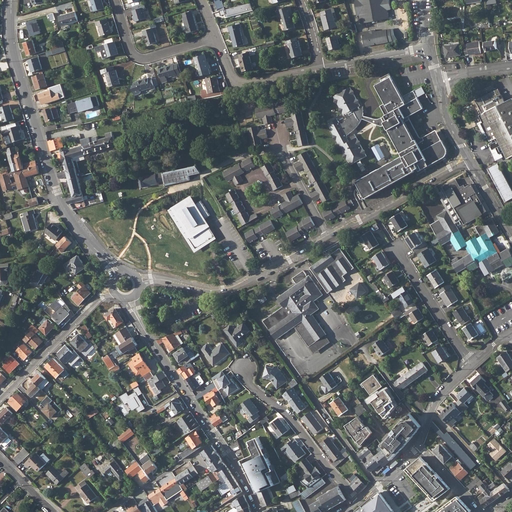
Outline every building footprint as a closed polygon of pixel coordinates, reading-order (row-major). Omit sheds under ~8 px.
[(91,0),(94,11),(104,8),(101,0),(91,0)] [(224,0),(218,0),(222,9),(229,6),(226,0),(225,1),(224,0)] [(354,0),(357,16),(360,15),(361,24),(373,22),(378,21),(389,19),(388,11),(391,10),(389,0),(354,0)] [(136,21),(146,18),(143,9),(146,9),(144,3),(133,6),(134,10),(133,10),(135,18),(134,18),(135,22),(136,21)] [(250,3),(219,11),(221,16),(226,14),(226,17),(253,9),(250,3)] [(291,6),(276,11),(278,18),(281,17),(285,31),(295,28),(293,20),(294,20),(291,6)] [(334,8),(321,12),(322,16),(321,16),(325,30),(336,27),(333,13),(335,12),(334,8)] [(192,11),(182,14),(188,33),(198,30),(192,11)] [(78,21),(75,12),(59,17),(61,25),(78,21)] [(107,18),(95,22),(97,26),(98,25),(102,36),(112,33),(109,22),(108,22),(107,18)] [(30,25),(28,26),(31,35),(41,32),(36,19),(29,22),(30,25)] [(240,24),(228,27),(229,31),(230,31),(235,47),(245,45),(240,28),(241,28),(240,24)] [(156,27),(143,31),(144,35),(145,35),(148,44),(157,42),(154,32),(157,31),(156,27)] [(389,43),(387,30),(376,32),(375,30),(362,33),(364,46),(389,43)] [(341,34),(327,38),(330,50),(340,47),(338,39),(342,38),(341,34)] [(33,40),(25,43),(28,55),(44,50),(43,46),(36,48),(33,40)] [(51,46),(52,50),(64,46),(62,40),(58,41),(59,43),(51,46)] [(104,45),(101,46),(105,58),(108,57),(118,54),(115,41),(104,44),(104,45)] [(298,41),(288,44),(292,58),(303,55),(299,41),(298,41)] [(496,41),(484,43),(486,52),(490,52),(490,50),(497,49),(496,41)] [(468,47),(464,48),(465,55),(469,54),(469,55),(481,53),(479,42),(467,44),(468,45),(468,47)] [(459,44),(444,46),(446,57),(461,55),(459,44)] [(52,50),(46,52),(47,56),(66,50),(64,46),(52,50)] [(250,52),(239,55),(240,58),(239,59),(243,72),(253,69),(250,56),(251,56),(250,52)] [(205,54),(194,57),(199,72),(210,68),(209,62),(207,62),(205,54)] [(38,57),(28,60),(32,72),(42,69),(38,57)] [(169,66),(159,69),(162,79),(173,76),(173,78),(178,76),(174,65),(174,63),(169,65),(169,66)] [(113,66),(101,70),(102,74),(106,73),(110,87),(120,84),(116,70),(115,70),(113,66)] [(44,74),(33,77),(37,89),(48,86),(44,74)] [(217,76),(206,79),(209,93),(220,91),(217,76)] [(359,193),(362,199),(365,197),(369,195),(369,196),(375,193),(375,192),(381,188),(382,190),(387,186),(387,185),(393,182),(394,183),(400,180),(399,178),(406,175),(406,176),(412,173),(412,172),(415,170),(417,169),(419,171),(444,158),(445,156),(447,154),(447,152),(447,150),(442,140),(441,140),(437,133),(421,141),(407,116),(423,107),(418,97),(414,90),(402,96),(401,97),(400,95),(401,94),(397,86),(395,87),(392,82),(394,81),(391,76),(376,85),(378,90),(379,89),(382,94),(381,95),(385,103),(380,106),(385,115),(379,118),(377,119),(374,118),(363,115),(364,112),(361,108),(359,106),(361,105),(350,86),(345,89),(343,90),(341,86),(337,89),(339,92),(333,95),(343,114),(344,114),(346,118),(339,122),(338,120),(336,121),(335,119),(328,123),(351,165),(358,161),(361,159),(368,156),(357,137),(355,133),(348,137),(347,135),(358,126),(361,122),(362,118),(381,126),(382,126),(386,124),(403,156),(404,157),(397,161),(397,159),(391,163),(391,164),(385,167),(384,166),(379,169),(379,171),(373,174),(372,173),(366,176),(367,177),(360,181),(360,180),(357,182),(362,191),(360,192),(359,193)] [(155,86),(153,79),(152,77),(149,78),(148,78),(138,81),(134,82),(133,84),(134,86),(133,86),(132,88),(134,94),(136,94),(140,93),(141,92),(141,91),(151,88),(152,90),(156,88),(155,86)] [(418,97),(426,93),(422,86),(414,90),(418,97)] [(482,114),(479,115),(482,119),(483,122),(481,123),(490,141),(492,140),(493,142),(490,144),(493,150),(497,148),(500,154),(505,151),(508,157),(511,155),(511,98),(505,102),(498,89),(485,95),(480,97),(475,100),(482,114)] [(51,90),(40,94),(43,104),(61,98),(59,93),(53,96),(51,90)] [(90,97),(67,104),(70,113),(77,111),(78,113),(94,108),(90,97)] [(263,119),(265,124),(273,122),(272,117),(271,117),(270,115),(276,114),(276,113),(280,112),(280,113),(292,110),(289,101),(278,103),(278,105),(274,106),(274,104),(256,109),(258,118),(264,117),(264,118),(263,119)] [(10,105),(0,107),(4,122),(14,119),(10,105)] [(55,107),(45,110),(47,115),(46,115),(48,121),(59,118),(55,107)] [(441,140),(442,140),(437,130),(423,137),(421,137),(420,136),(410,117),(410,116),(411,115),(424,108),(423,107),(407,116),(421,141),(437,133),(441,140)] [(291,118),(286,119),(288,127),(293,126),(294,125),(296,131),(297,131),(298,134),(297,134),(300,146),(309,144),(306,132),(305,133),(304,129),(305,128),(301,111),(292,113),(293,118),(292,119),(291,118)] [(8,129),(3,131),(5,136),(10,135),(12,142),(22,139),(20,130),(21,130),(20,125),(8,128),(8,129)] [(268,137),(266,129),(261,130),(260,132),(259,132),(258,126),(248,128),(252,146),(262,144),(260,138),(262,138),(268,137)] [(62,152),(67,170),(76,167),(73,158),(87,154),(116,145),(113,132),(106,134),(107,138),(99,140),(98,136),(93,137),(94,142),(92,142),(90,137),(82,139),(83,145),(62,152)] [(51,140),(48,141),(50,151),(61,147),(59,138),(51,141),(51,140)] [(380,144),(373,147),(380,160),(386,156),(380,144)] [(7,148),(14,172),(15,176),(17,182),(18,186),(19,190),(30,187),(27,179),(29,178),(29,176),(39,172),(37,165),(35,166),(33,161),(26,163),(26,166),(24,167),(20,154),(19,149),(17,150),(16,146),(7,148)] [(299,162),(295,164),(298,171),(303,169),(303,168),(304,167),(313,183),(314,182),(316,185),(315,186),(318,191),(317,192),(316,192),(311,194),(315,201),(319,199),(320,197),(321,197),(324,202),(332,198),(323,182),(322,182),(320,179),(322,178),(307,152),(299,156),(301,161),(300,162),(299,162)] [(236,184),(236,185),(243,181),(241,177),(240,176),(239,175),(245,172),(244,171),(247,169),(248,170),(256,166),(251,158),(243,162),(243,163),(240,165),(240,164),(224,173),(228,181),(234,178),(234,179),(234,181),(236,184)] [(271,163),(262,168),(267,176),(268,175),(271,182),(270,182),(275,190),(283,186),(279,177),(278,178),(274,172),(275,171),(271,163)] [(485,169),(506,201),(511,196),(511,190),(494,163),(485,169)] [(162,172),(139,177),(140,182),(141,187),(147,186),(147,185),(158,183),(158,182),(165,180),(166,186),(191,181),(190,175),(201,173),(197,166),(197,165),(189,166),(162,172)] [(67,170),(57,173),(59,178),(68,176),(74,195),(74,196),(83,194),(78,177),(76,167),(67,170)] [(0,177),(1,180),(1,183),(3,189),(4,191),(14,188),(13,187),(18,186),(17,182),(12,183),(10,178),(15,176),(14,172),(9,173),(8,169),(0,171),(0,177)] [(93,172),(89,173),(95,193),(96,193),(99,192),(93,172)] [(456,179),(443,187),(465,225),(487,211),(471,184),(466,187),(464,185),(461,187),(456,179)] [(239,198),(235,190),(227,194),(231,202),(232,202),(234,205),(233,206),(237,214),(238,213),(240,216),(239,217),(244,225),(258,217),(257,213),(252,216),(251,217),(250,218),(247,212),(246,213),(245,210),(246,209),(241,201),(240,202),(238,198),(239,198)] [(279,205),(271,210),(276,218),(284,214),(283,213),(287,211),(287,212),(303,203),(299,195),(293,198),(293,197),(293,196),(291,191),(284,195),(286,199),(287,199),(288,201),(282,204),(283,204),(280,206),(279,205)] [(67,198),(66,198),(70,204),(85,200),(84,196),(83,194),(74,196),(74,195),(67,197),(67,198)] [(38,196),(29,199),(31,207),(40,204),(38,196)] [(190,199),(174,209),(192,238),(189,240),(196,250),(215,238),(208,228),(209,228),(204,220),(210,217),(201,202),(195,206),(190,199)] [(347,202),(346,200),(338,205),(338,206),(332,209),(331,208),(323,212),(328,221),(336,216),(336,215),(342,212),(342,213),(351,208),(349,206),(347,202)] [(25,217),(22,217),(27,232),(38,228),(34,214),(36,214),(34,210),(24,213),(25,217)] [(440,219),(430,225),(438,238),(442,246),(451,240),(457,251),(465,246),(470,254),(459,260),(457,258),(451,261),(458,273),(467,267),(470,272),(480,266),(478,263),(488,258),(495,269),(505,264),(507,267),(511,264),(511,254),(509,249),(501,253),(499,254),(493,244),(491,240),(489,238),(499,232),(491,218),(475,227),(481,237),(477,240),(476,237),(466,243),(455,224),(454,225),(452,222),(447,210),(438,216),(440,219)] [(403,211),(391,219),(399,232),(408,225),(403,218),(402,217),(405,215),(403,211)] [(315,225),(311,217),(303,221),(303,222),(300,224),(301,226),(298,228),(297,227),(286,233),(291,241),(302,235),(301,234),(304,232),(303,230),(307,228),(307,229),(315,225)] [(254,229),(246,234),(250,242),(258,238),(258,237),(264,233),(265,234),(275,228),(271,220),(260,226),(261,227),(254,230),(254,229)] [(52,223),(46,232),(57,240),(63,232),(52,223)] [(371,230),(362,236),(371,250),(380,244),(371,230)] [(416,232),(406,239),(413,250),(414,249),(423,243),(416,232)] [(66,236),(57,245),(64,251),(72,242),(66,236)] [(423,243),(414,249),(416,252),(427,245),(425,241),(423,243)] [(495,243),(493,244),(499,254),(501,253),(495,243)] [(427,245),(416,252),(418,255),(429,248),(427,245)] [(326,256),(310,267),(328,293),(346,280),(343,276),(355,268),(341,248),(327,258),(326,256)] [(429,248),(418,255),(426,268),(437,261),(429,248)] [(41,249),(38,255),(47,260),(50,255),(41,249)] [(374,258),(378,264),(381,269),(382,269),(389,264),(385,257),(385,256),(382,252),(373,257),(374,258)] [(79,255),(65,264),(73,276),(87,267),(79,255)] [(10,267),(0,267),(0,284),(1,285),(6,285),(7,283),(7,280),(8,280),(8,271),(11,271),(10,267)] [(284,306),(264,320),(266,323),(267,324),(277,339),(294,327),(295,326),(309,346),(325,334),(326,334),(312,314),(320,309),(314,301),(323,294),(316,285),(309,276),(308,276),(304,270),(293,278),(297,284),(278,298),(284,306)] [(437,270),(428,275),(432,282),(433,281),(437,287),(445,282),(437,270)] [(393,271),(384,277),(391,287),(400,281),(393,271)] [(77,293),(72,298),(79,305),(91,293),(84,286),(85,285),(82,282),(78,286),(81,289),(77,293)] [(360,282),(355,285),(362,295),(366,292),(360,282)] [(374,282),(371,284),(375,290),(377,292),(380,291),(374,282)] [(362,295),(355,285),(351,288),(358,298),(362,295)] [(450,288),(441,294),(445,299),(444,300),(448,307),(459,300),(457,298),(456,296),(450,288)] [(407,290),(399,296),(406,307),(414,302),(407,290)] [(24,292),(23,299),(28,301),(31,303),(33,300),(35,297),(24,292)] [(263,316),(278,305),(273,299),(258,310),(263,316)] [(56,300),(52,304),(52,307),(57,312),(53,316),(61,323),(70,314),(68,312),(71,310),(65,303),(63,305),(60,302),(59,303),(56,300)] [(462,307),(453,313),(459,323),(460,322),(462,325),(471,319),(469,316),(469,317),(462,307)] [(397,308),(391,312),(396,318),(402,314),(397,308)] [(418,308),(410,314),(416,323),(424,318),(418,308)] [(105,316),(107,318),(117,312),(115,309),(105,316)] [(117,312),(107,318),(114,328),(124,321),(117,312)] [(216,313),(212,315),(216,322),(220,319),(216,313)] [(49,319),(41,328),(48,334),(56,326),(49,319)] [(231,326),(225,330),(239,347),(244,343),(241,338),(243,336),(250,331),(245,323),(235,331),(231,326)] [(472,323),(463,329),(471,340),(479,334),(472,323)] [(30,328),(32,330),(36,334),(40,330),(33,324),(30,328)] [(295,326),(294,327),(308,346),(309,346),(295,326)] [(116,333),(116,334),(122,344),(133,337),(126,327),(116,333)] [(171,334),(162,338),(164,342),(168,348),(171,351),(181,345),(175,336),(188,331),(186,328),(171,334)] [(432,329),(423,335),(430,345),(439,339),(432,329)] [(32,330),(24,339),(27,343),(29,341),(37,348),(43,341),(36,334),(32,330)] [(116,334),(114,335),(120,345),(122,344),(116,334)] [(309,346),(308,346),(313,353),(314,354),(330,342),(325,334),(309,346)] [(79,335),(72,342),(82,352),(89,345),(79,335)] [(122,344),(120,345),(125,353),(135,347),(137,345),(133,337),(122,344)] [(381,338),(372,344),(374,347),(377,351),(376,351),(380,356),(390,349),(381,338)] [(24,343),(16,351),(25,360),(32,352),(24,343)] [(214,365),(221,360),(220,359),(223,357),(223,358),(225,357),(230,353),(222,343),(213,350),(207,344),(201,348),(207,355),(206,355),(214,365)] [(59,353),(58,354),(67,362),(75,355),(66,346),(62,350),(61,349),(58,352),(59,353)] [(185,363),(186,364),(190,361),(200,354),(199,353),(196,346),(194,348),(195,350),(196,352),(193,354),(192,352),(187,346),(185,347),(184,347),(174,354),(177,358),(177,359),(178,361),(180,361),(180,362),(184,359),(185,361),(186,363),(185,363)] [(443,346),(433,352),(440,362),(449,356),(446,351),(443,346)] [(511,358),(507,351),(498,357),(507,370),(508,371),(511,368),(511,358)] [(138,367),(139,369),(147,364),(140,354),(133,358),(134,360),(129,363),(134,370),(138,367)] [(103,356),(101,357),(109,370),(115,366),(108,355),(104,357),(103,356)] [(8,363),(4,366),(11,373),(20,364),(12,356),(6,361),(8,363)] [(54,359),(46,366),(58,378),(65,370),(54,359)] [(186,364),(178,370),(180,374),(183,372),(186,377),(187,378),(195,373),(195,372),(196,371),(196,370),(193,366),(188,370),(187,368),(192,365),(190,361),(186,364)] [(423,362),(410,371),(416,379),(428,370),(423,362)] [(115,366),(109,370),(112,373),(120,368),(118,364),(115,366)] [(139,369),(141,372),(144,376),(151,371),(147,364),(139,369)] [(266,367),(263,375),(270,377),(272,379),(272,380),(273,380),(274,379),(275,380),(274,381),(273,381),(274,382),(278,388),(288,381),(278,366),(275,367),(274,368),(266,366),(266,367)] [(225,374),(222,370),(213,377),(216,384),(217,385),(217,387),(218,389),(219,389),(223,386),(229,394),(239,388),(235,383),(231,378),(229,379),(226,374),(225,374)] [(155,376),(151,371),(144,376),(147,381),(148,380),(155,376)] [(155,376),(148,380),(157,395),(161,392),(160,390),(165,386),(162,379),(167,376),(163,371),(155,376)] [(410,371),(395,382),(400,389),(403,387),(404,388),(416,379),(410,371)] [(40,372),(32,380),(33,381),(42,389),(50,382),(40,372)] [(329,372),(321,378),(330,390),(338,384),(336,381),(338,379),(336,378),(335,379),(329,372)] [(187,378),(185,380),(193,392),(193,391),(198,388),(202,385),(197,377),(199,375),(198,373),(196,374),(195,373),(187,378)] [(384,386),(375,374),(363,383),(372,395),(384,386)] [(480,374),(471,382),(474,385),(484,396),(487,400),(493,395),(490,391),(491,390),(483,382),(485,380),(480,374)] [(295,378),(289,383),(292,388),(293,387),(299,383),(295,378)] [(33,381),(30,385),(32,387),(27,392),(33,398),(41,389),(33,381)] [(127,392),(119,397),(124,405),(129,402),(133,410),(136,408),(139,412),(145,408),(138,396),(142,393),(138,386),(133,388),(135,392),(129,396),(127,392)] [(214,392),(210,394),(205,398),(210,404),(211,402),(214,406),(221,401),(215,391),(218,389),(217,387),(214,388),(212,390),(214,392)] [(292,388),(283,395),(285,398),(287,397),(290,401),(298,395),(295,391),(296,390),(293,387),(292,388)] [(207,388),(196,397),(198,400),(209,393),(209,392),(207,389),(208,389),(207,388)] [(461,399),(457,403),(458,404),(464,410),(465,411),(468,407),(464,403),(467,401),(469,403),(470,401),(468,399),(472,395),(465,388),(457,395),(461,399)] [(388,415),(397,404),(393,399),(395,398),(390,392),(389,393),(387,389),(380,394),(381,395),(376,399),(375,401),(373,399),(371,400),(377,408),(378,407),(381,411),(383,409),(388,415)] [(17,410),(24,404),(26,402),(26,401),(28,399),(22,393),(20,395),(18,393),(9,402),(17,410)] [(174,393),(162,401),(165,405),(177,397),(174,393)] [(62,409),(55,403),(52,406),(50,403),(53,400),(48,395),(41,403),(46,407),(43,410),(51,417),(57,411),(59,413),(62,409)] [(290,401),(289,402),(292,405),(292,404),(299,413),(307,407),(298,395),(290,401)] [(340,397),(332,403),(340,416),(349,410),(340,397)] [(178,398),(168,404),(170,405),(172,409),(172,408),(173,409),(176,414),(184,409),(181,405),(182,404),(178,398)] [(250,398),(241,405),(246,412),(250,418),(249,419),(251,423),(256,420),(260,416),(257,413),(260,411),(257,408),(250,398)] [(505,400),(504,399),(500,403),(506,411),(510,407),(507,403),(505,400)] [(361,403),(353,409),(358,416),(366,410),(361,403)] [(443,412),(440,415),(452,428),(456,425),(452,421),(464,410),(458,404),(456,406),(452,403),(443,411),(443,412)] [(246,412),(241,405),(238,407),(243,415),(246,412)] [(7,407),(0,414),(0,419),(4,423),(13,413),(7,407)] [(77,407),(72,412),(76,417),(81,411),(77,407)] [(89,413),(82,417),(85,421),(99,412),(97,410),(89,413)] [(310,411),(301,418),(304,422),(305,422),(314,434),(323,428),(310,411)] [(191,412),(177,421),(187,434),(189,432),(195,429),(200,425),(191,412)] [(218,417),(212,421),(216,427),(224,421),(222,418),(224,417),(226,416),(224,412),(218,417)] [(391,433),(381,444),(384,448),(387,453),(392,459),(405,445),(417,431),(421,425),(412,414),(409,418),(406,416),(395,429),(396,429),(392,433),(391,433)] [(267,416),(261,421),(263,425),(263,424),(269,420),(267,416)] [(358,416),(346,425),(358,441),(361,445),(372,432),(367,426),(366,427),(358,416)] [(279,418),(271,424),(280,437),(288,430),(279,418)] [(0,426),(0,441),(1,443),(9,436),(0,426)] [(134,433),(130,428),(124,433),(128,438),(134,433)] [(195,429),(189,432),(191,435),(187,438),(194,448),(203,442),(199,437),(200,436),(197,431),(196,432),(195,429)] [(124,433),(118,438),(122,443),(128,438),(124,433)] [(446,433),(441,438),(472,470),(477,465),(446,433)] [(287,444),(295,438),(293,436),(285,442),(287,444)] [(268,488),(270,487),(272,486),(275,485),(258,437),(250,440),(252,445),(250,445),(255,454),(243,459),(239,461),(243,466),(250,477),(251,478),(254,484),(255,487),(256,488),(258,492),(268,488)] [(329,437),(321,443),(332,458),(340,451),(329,437)] [(295,438),(282,449),(285,453),(288,451),(292,457),(295,462),(306,454),(301,447),(301,448),(297,443),(298,442),(295,438)] [(508,451),(496,438),(489,444),(494,450),(491,453),(498,461),(508,451)] [(434,451),(446,463),(453,456),(441,444),(434,451)] [(213,445),(202,453),(214,472),(226,465),(213,445)] [(24,448),(14,459),(19,464),(24,459),(30,454),(24,448)] [(160,448),(150,454),(152,457),(162,451),(160,448)] [(365,448),(358,455),(361,458),(363,459),(369,454),(365,448)] [(377,454),(372,458),(377,466),(380,463),(383,466),(387,462),(383,457),(387,453),(384,448),(377,454)] [(125,473),(114,458),(113,458),(107,450),(104,452),(112,463),(104,470),(108,474),(112,470),(120,480),(125,476),(123,474),(125,473)] [(346,452),(333,464),(336,468),(349,456),(346,452)] [(36,453),(26,462),(29,466),(31,464),(38,471),(46,463),(36,453)] [(387,453),(383,457),(387,462),(388,461),(389,462),(392,459),(387,453)] [(421,456),(406,469),(435,500),(451,488),(430,466),(421,456)] [(453,456),(446,463),(449,466),(453,462),(456,459),(453,456)] [(456,459),(453,462),(454,464),(450,468),(461,480),(468,473),(457,461),(459,460),(457,457),(456,459)] [(307,458),(300,463),(302,466),(304,469),(304,470),(307,474),(305,475),(307,478),(302,482),(309,487),(310,487),(313,485),(316,482),(319,480),(322,478),(319,475),(321,474),(320,472),(318,469),(316,467),(315,468),(314,467),(312,464),(311,464),(307,458)] [(372,458),(365,464),(371,472),(376,468),(375,467),(377,466),(372,458)] [(152,459),(144,466),(150,473),(158,467),(152,459)] [(133,470),(128,474),(131,478),(138,473),(145,482),(150,479),(137,462),(131,467),(133,470)] [(511,462),(503,471),(511,480),(511,478),(511,462)] [(85,463),(80,467),(89,479),(95,474),(93,471),(92,471),(85,463)] [(202,480),(197,483),(202,491),(221,478),(224,483),(234,476),(226,465),(214,472),(202,480)] [(54,466),(47,474),(57,484),(69,473),(66,470),(61,474),(54,466)] [(193,466),(176,477),(176,479),(181,485),(184,483),(194,477),(198,474),(193,466)] [(285,475),(281,477),(283,481),(287,480),(290,479),(287,473),(285,475)] [(351,483),(350,484),(358,491),(360,493),(367,486),(354,474),(350,479),(352,481),(351,483)] [(224,483),(223,483),(227,489),(222,492),(224,494),(230,490),(239,485),(234,476),(224,483)] [(478,476),(468,486),(471,490),(477,484),(481,480),(478,476)] [(163,487),(161,489),(165,496),(168,494),(167,492),(176,486),(184,498),(185,498),(186,500),(189,498),(189,497),(185,491),(181,485),(176,479),(174,480),(173,480),(163,487)] [(481,480),(477,484),(481,489),(479,491),(482,494),(483,493),(484,492),(487,495),(486,496),(484,494),(478,498),(485,507),(490,503),(497,498),(494,495),(485,484),(483,482),(481,480)] [(83,481),(76,487),(79,491),(89,503),(97,497),(87,484),(86,484),(83,481)] [(487,482),(485,484),(494,495),(497,498),(510,490),(510,489),(509,488),(505,483),(498,488),(494,482),(490,485),(487,482)] [(223,501),(224,503),(243,492),(239,485),(230,490),(233,495),(223,501)] [(293,485),(287,488),(290,494),(296,491),(293,485)] [(320,499),(318,500),(311,504),(316,511),(325,511),(325,510),(329,508),(346,499),(340,487),(338,485),(318,497),(320,499)] [(268,488),(258,492),(263,506),(270,504),(274,502),(269,490),(271,489),(270,487),(268,488)] [(150,496),(148,498),(154,506),(166,498),(165,496),(161,489),(160,489),(150,495),(150,496)] [(296,491),(290,494),(292,498),(299,495),(297,490),(296,491)] [(391,511),(395,510),(380,491),(354,511),(391,511)] [(244,495),(235,501),(237,506),(247,501),(244,495)] [(458,496),(435,511),(470,511),(471,509),(458,496)] [(148,498),(138,504),(142,511),(146,511),(147,510),(148,511),(157,511),(154,506),(148,498)] [(247,501),(237,506),(239,511),(250,507),(247,501)]
